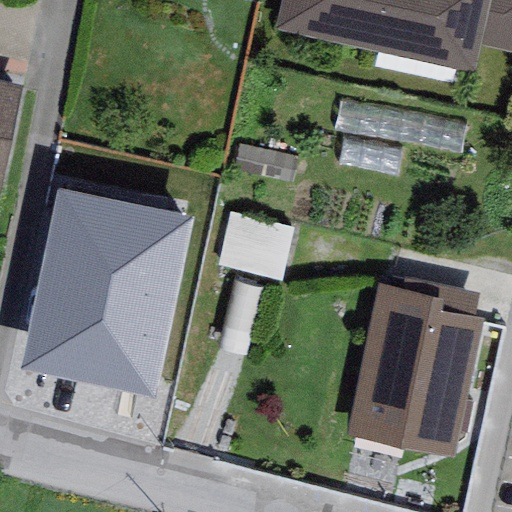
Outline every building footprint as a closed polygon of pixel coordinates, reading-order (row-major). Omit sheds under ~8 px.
[(277,0),(273,19),(473,65),(479,40),(487,0),(277,0)] [(511,0),(487,0),(479,40),(511,46),(511,0)] [(0,175),(22,74),(0,69),(0,175)] [(362,95),(342,151),(403,172),(422,116),(362,95)] [(290,268),(303,227),(247,209),(234,251),(290,268)] [(117,217),(51,337),(138,384),(203,264),(117,217)] [(442,285),(376,271),(344,423),(452,446),(482,306),(440,297),(442,285)]
